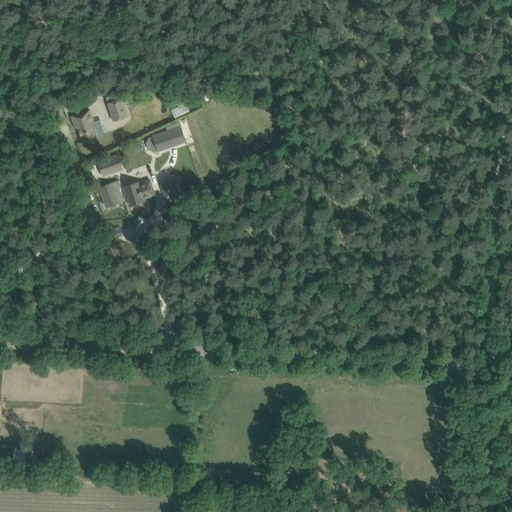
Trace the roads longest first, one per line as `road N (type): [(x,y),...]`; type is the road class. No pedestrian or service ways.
road 1 (unclassified): [(188,351),(505,367)]
road 2 (track): [(485,363),(511,62)]
road 3 (unclassified): [(0,343),(188,351)]
road 4 (unclassified): [(188,351),(119,228),(98,215)]
road 5 (track): [(495,491),(505,367)]
